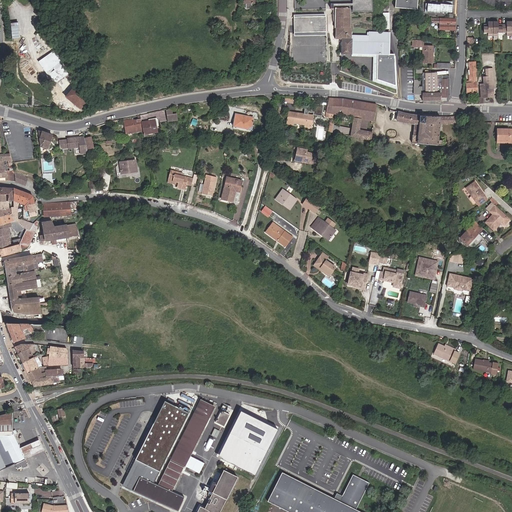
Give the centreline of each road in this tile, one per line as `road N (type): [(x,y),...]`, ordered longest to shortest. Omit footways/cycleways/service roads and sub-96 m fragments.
road 1 (residential): [(0,184),(42,199),(119,196),(196,213),(241,233),(342,309),(511,356)]
road 2 (tertiary): [(0,111),(70,127),(267,89)]
road 3 (tertiary): [(267,89),(408,105)]
road 4 (tertiary): [(86,511),(30,406)]
